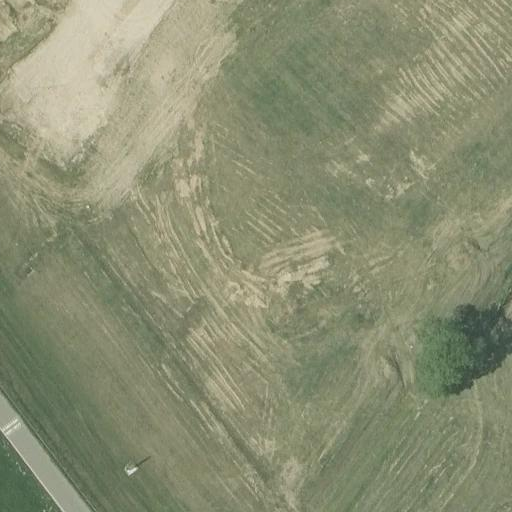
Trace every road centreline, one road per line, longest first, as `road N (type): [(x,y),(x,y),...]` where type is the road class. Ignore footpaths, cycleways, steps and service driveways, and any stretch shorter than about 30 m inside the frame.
road 1 (unknown): [(173,511),(28,317),(0,235)]
road 2 (unknown): [(141,0),(53,123)]
